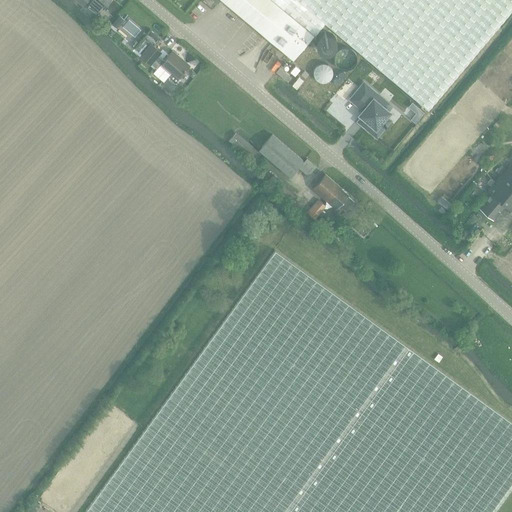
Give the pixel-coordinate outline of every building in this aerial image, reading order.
[(87,0),(84,4),(97,15),(102,9),(110,0),(87,0)] [(511,0),(222,0),(293,59),(314,35),(324,23),(428,109),(511,8),(511,0)] [(113,23),(118,27),(125,18),(120,14),(113,23)] [(150,43),(139,56),(151,65),(155,60),(159,56),(161,53),(154,46),(150,43)] [(330,55),(336,64),(344,58),(338,49),(330,55)] [(155,60),(151,65),(156,69),(153,73),(163,82),(168,77),(168,80),(173,85),(176,85),(179,81),(179,79),(182,75),(181,74),(189,65),(185,62),(172,51),(164,61),(159,56),(155,60)] [(296,66),(290,72),(295,75),(300,69),(296,66)] [(292,77),(279,67),(276,71),(288,81),(292,77)] [(327,86),(328,74),(313,73),(313,85),(327,86)] [(363,125),(376,136),(385,126),(385,127),(387,125),(386,125),(389,121),(385,117),(388,112),(384,108),(388,104),(364,84),(351,99),(364,110),(360,115),(367,120),(363,125)] [(236,133),(229,141),(257,165),(264,157),(236,133)] [(290,176),(303,161),(272,134),(259,150),(290,176)] [(511,209),(511,162),(495,182),(491,178),(487,182),(492,186),(488,191),(491,193),(479,207),(493,219),(505,205),(511,211),(511,209)] [(346,211),(354,202),(347,195),(348,194),(325,174),(312,188),(335,208),(339,205),(346,211)] [(265,184),(289,205),(296,196),(272,175),(265,184)] [(307,211),(315,218),(325,206),(318,199),(307,211)] [(492,511),(511,486),(511,421),(275,250),(84,511),(492,511)] [(28,511),(37,511),(41,505),(34,502),(28,511)]
